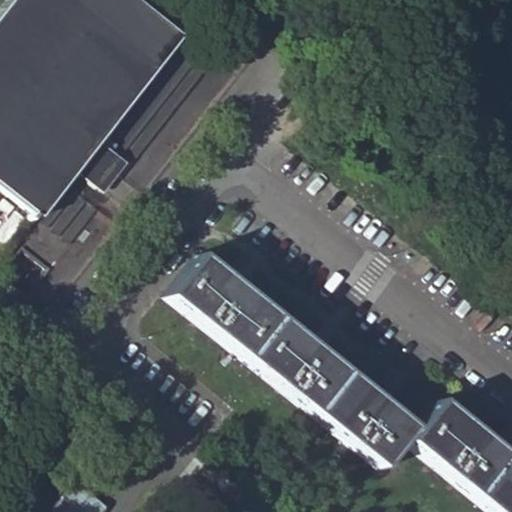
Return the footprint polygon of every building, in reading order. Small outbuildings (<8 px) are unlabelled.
[(126,0),(3,0),(0,5),(0,190),(36,219),(0,264),(6,268),(0,275),(25,296),(219,52),(188,23),(175,39),(158,25),(126,0)] [(158,25),(175,39),(188,23),(171,9),(158,25)] [(159,297),(376,470),(398,443),(409,429),(192,256),(159,297)] [(5,339),(18,340),(28,332),(30,320),(16,309),(4,313),(0,326),(5,339)] [(398,443),(484,511),(511,511),(511,468),(430,403),(409,429),(398,443)] [(47,511),(98,511),(102,508),(70,483),(47,511)]
